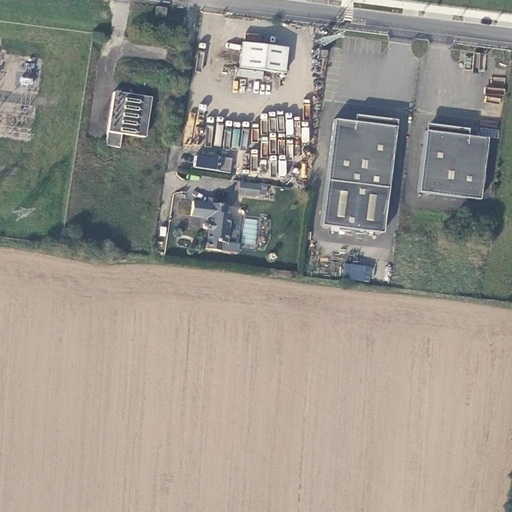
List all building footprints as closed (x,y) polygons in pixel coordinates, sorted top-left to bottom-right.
[(155,16),(165,17),(166,8),(156,7),(155,16)] [(282,47),(237,41),(233,67),(279,73),(282,47)] [(490,87),(487,99),(500,103),(503,90),(490,87)] [(111,92),(106,131),(119,133),(144,136),(149,97),(111,92)] [(336,227),(379,233),(393,127),(331,119),(317,225),(328,227),(328,230),(335,231),(336,227)] [(422,130),(414,192),(476,200),(484,138),(422,130)] [(106,131),(104,143),(117,146),(119,133),(106,131)] [(231,172),(232,158),(194,154),(193,168),(231,172)] [(239,179),(237,191),(255,193),(256,182),(239,179)] [(200,227),(202,228),(201,232),(204,232),(202,247),(217,249),(218,241),(223,242),(227,213),(222,213),(223,204),(211,202),(212,197),(205,197),(205,202),(190,199),(188,214),(204,216),(203,221),(202,221),(200,222),(199,223),(199,225),(199,226),(200,227)] [(244,219),(242,244),(255,245),(257,220),(244,219)] [(344,263),(342,279),(371,281),(372,266),(344,263)]
